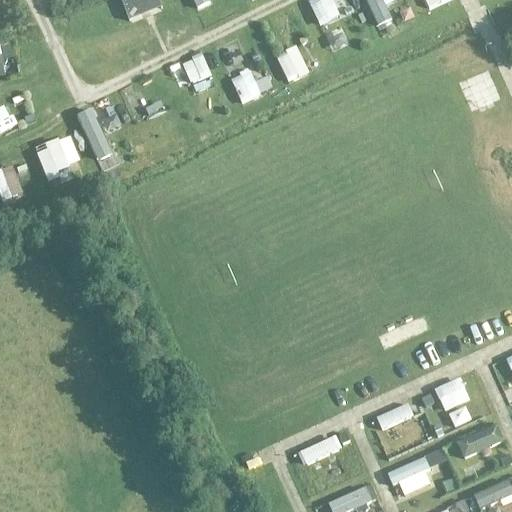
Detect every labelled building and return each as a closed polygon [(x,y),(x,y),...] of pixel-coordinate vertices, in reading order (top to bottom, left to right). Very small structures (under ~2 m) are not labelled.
[(97,11),(99,15),(108,11),(103,0),(76,0),(69,4),(76,20),(97,11)] [(120,0),(129,23),(162,10),(158,0),(120,0)] [(208,0),(192,0),(198,11),(211,5),(208,0)] [(314,19),(331,9),(325,0),(311,0),(305,4),(314,19)] [(374,25),(393,18),(386,0),(378,0),(366,5),(374,25)] [(399,0),(391,4),(397,18),(408,13),(401,0),(399,0)] [(505,4),(485,11),(491,29),(511,22),(505,4)] [(101,42),(127,36),(122,14),(97,20),(101,42)] [(333,14),(314,26),(327,45),(345,33),(333,14)] [(84,50),(101,39),(92,24),(74,36),(84,50)] [(269,46),(279,73),(301,65),(291,38),(269,46)] [(195,46),(175,55),(185,77),(205,67),(195,46)] [(224,70),(235,95),(254,87),(243,61),(224,70)] [(199,106),(218,98),(209,76),(190,84),(199,106)] [(129,80),(119,85),(130,105),(139,101),(129,80)] [(83,107),(73,110),(80,133),(90,130),(83,107)] [(168,122),(158,125),(152,107),(132,114),(142,145),(172,135),(168,122)] [(53,145),(60,166),(74,162),(67,140),(53,145)] [(112,169),(100,144),(90,149),(102,174),(112,169)] [(46,183),(55,179),(44,151),(35,155),(46,183)] [(12,201),(1,172),(0,172),(0,198),(3,205),(12,201)] [(458,383),(439,392),(448,412),(467,403),(458,383)] [(407,406),(377,419),(385,433),(413,417),(407,406)] [(496,427),(459,445),(467,461),(502,443),(496,427)] [(332,440),(306,452),(313,471),(339,460),(332,440)] [(424,459),(389,473),(400,501),(434,488),(424,459)] [(511,480),(474,496),(484,508),(511,495),(511,480)] [(366,491),(330,508),(331,511),(356,511),(373,505),(366,491)]
